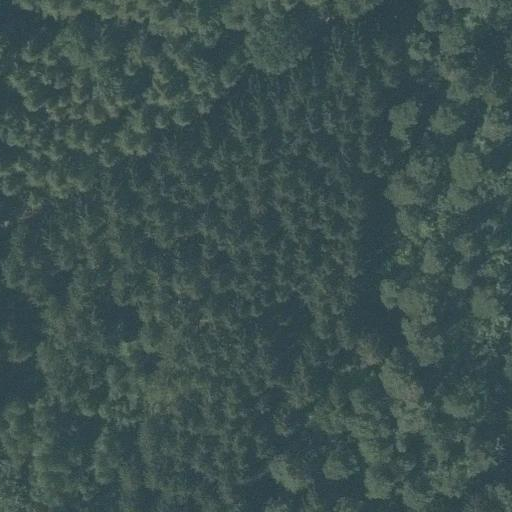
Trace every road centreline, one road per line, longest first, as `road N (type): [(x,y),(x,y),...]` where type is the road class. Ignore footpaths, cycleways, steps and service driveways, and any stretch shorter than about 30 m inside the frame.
road 1 (track): [(295,42),(0,228)]
road 2 (unknown): [(57,0),(186,15),(295,42)]
road 3 (unknown): [(511,354),(502,511)]
